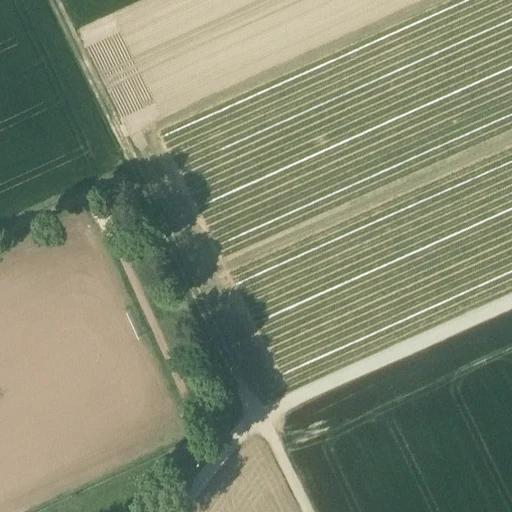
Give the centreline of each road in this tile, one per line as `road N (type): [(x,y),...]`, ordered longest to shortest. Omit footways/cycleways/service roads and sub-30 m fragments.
road 1 (track): [(63,0),(260,415)]
road 2 (track): [(511,302),(260,415),(178,511)]
